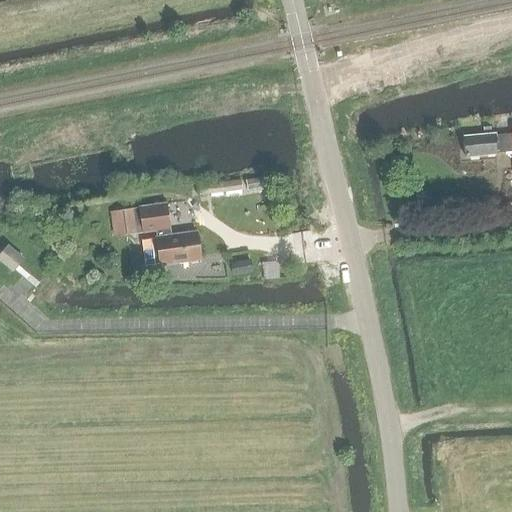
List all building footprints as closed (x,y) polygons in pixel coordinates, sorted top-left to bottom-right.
[(511,127),(511,128),(511,131),(511,133),(494,135),(493,134),(462,136),(464,157),(495,154),(495,153),(511,151),(511,127)] [(271,186),(269,176),(245,180),(247,191),(271,186)] [(242,191),(241,178),(198,184),(200,197),(242,191)] [(173,237),(168,205),(116,212),(120,237),(157,232),(158,239),(143,241),(147,267),(162,265),(162,266),(201,261),(197,233),(173,237)] [(24,258),(7,245),(0,254),(0,261),(13,272),(24,258)] [(250,259),(233,263),(235,273),(252,270),(250,259)] [(282,264),(265,265),(266,282),(282,282),(282,264)]
